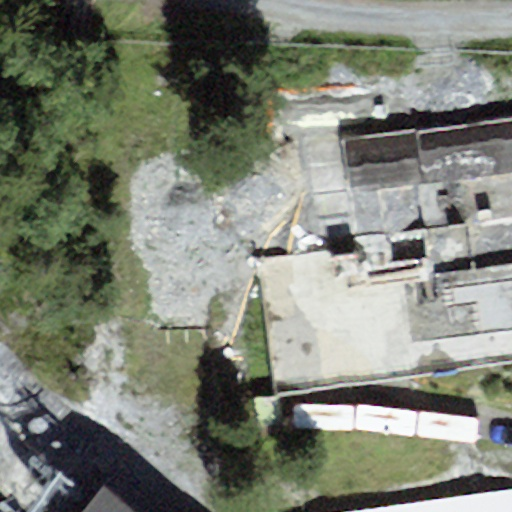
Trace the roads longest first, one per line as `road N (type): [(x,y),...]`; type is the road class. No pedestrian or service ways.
road 1 (track): [(511,25),(384,23),(214,0)]
road 2 (track): [(295,405),(511,435)]
